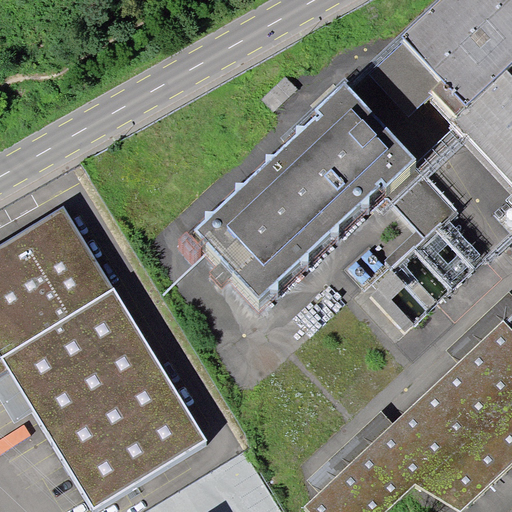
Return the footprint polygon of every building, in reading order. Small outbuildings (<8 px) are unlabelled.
[(511,0),(439,0),(403,35),(406,39),(467,105),(511,65),(511,0)] [(467,105),(406,39),(351,88),(346,83),(315,110),(319,115),(195,230),(258,300),(378,189),(382,192),(417,159),(454,124),(449,120),(467,105)] [(511,204),(511,65),(467,105),(449,120),(454,124),(511,184),(511,192),(506,198),(511,204)] [(511,192),(511,184),(454,124),(417,159),(382,192),(417,229),(385,260),(394,269),(378,285),(380,287),(370,296),(406,334),(496,249),(501,255),(511,244),(511,204),(506,198),(511,192)] [(1,357),(92,510),(207,439),(114,286),(110,289),(63,208),(0,246),(0,352),(2,356),(1,357)] [(319,491),(304,504),(310,511),(385,511),(416,483),(462,511),(511,463),(511,292),(510,290),(447,349),(457,359),(393,422),(382,409),(307,479),(319,491)]
